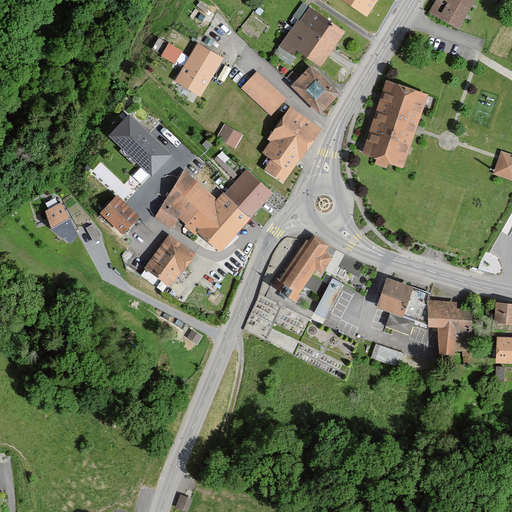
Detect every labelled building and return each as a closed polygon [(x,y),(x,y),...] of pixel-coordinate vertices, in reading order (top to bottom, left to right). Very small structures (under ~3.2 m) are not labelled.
[(376,0),(343,0),(366,15),(376,0)] [(436,0),(430,12),(460,30),(477,0),(436,0)] [(323,68),(348,33),(311,7),(281,46),(296,56),(300,51),(323,68)] [(169,45),(163,55),(174,62),(181,51),(169,45)] [(200,94),(221,59),(199,46),(178,80),(200,94)] [(296,56),(281,46),(275,54),(290,65),(296,56)] [(325,115),(342,95),(312,69),(295,88),(325,115)] [(257,73),(242,88),(272,115),(286,99),(257,73)] [(418,130),(430,96),(390,82),(364,154),(405,168),(418,130)] [(293,111),(265,152),(275,160),(268,171),(287,184),(323,131),(293,111)] [(171,155),(127,114),(107,136),(150,177),(171,155)] [(218,138),(235,148),(243,135),(226,125),(218,138)] [(511,156),(502,152),(500,158),(494,174),(511,180),(511,156)] [(271,194),(245,169),(216,201),(183,170),(153,219),(171,229),(177,218),(218,252),(271,194)] [(143,218),(120,197),(105,214),(128,235),(143,218)] [(78,235),(59,203),(43,212),(48,229),(69,244),(78,235)] [(324,253),(329,246),(312,235),(308,241),(306,239),(279,280),(276,278),(271,287),(295,303),(299,297),(297,295),(315,269),(321,273),(331,258),(324,253)] [(195,257),(170,239),(150,269),(174,286),(195,257)] [(343,284),(332,279),(313,314),(324,319),(343,284)] [(389,279),(378,310),(389,314),(384,327),(410,337),(415,323),(428,328),(429,302),(431,295),(389,279)] [(429,302),(428,328),(439,329),(438,356),(472,357),(474,311),(456,310),(456,303),(429,302)] [(511,304),(500,304),(498,323),(511,324),(511,304)] [(511,336),(498,335),(496,364),(511,364),(511,336)] [(372,355),(400,364),(404,349),(377,340),(372,355)] [(181,491),(178,504),(190,508),(193,494),(181,491)]
